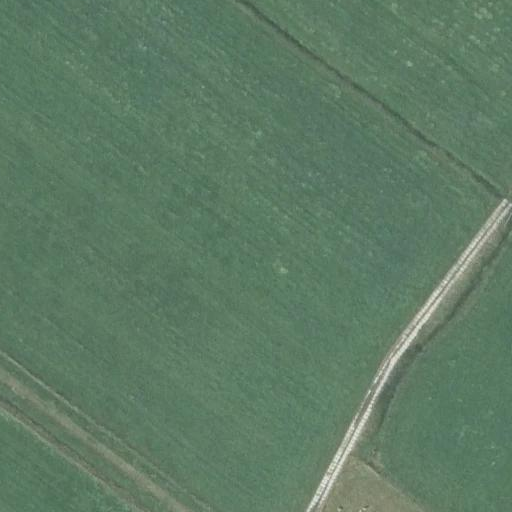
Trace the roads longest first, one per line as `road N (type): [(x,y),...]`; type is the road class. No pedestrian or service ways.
road 1 (track): [(511,199),(389,360),(313,511)]
road 2 (track): [(0,377),(177,511)]
